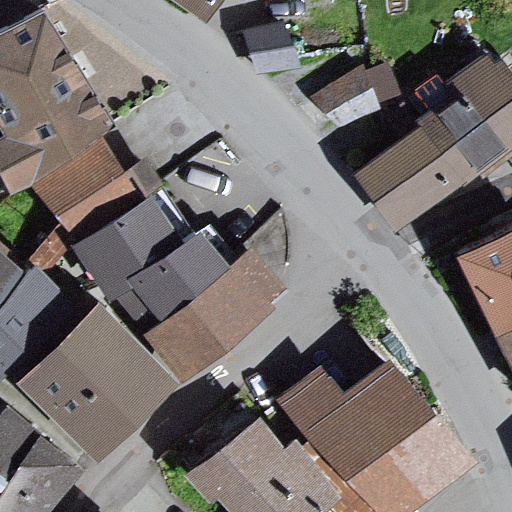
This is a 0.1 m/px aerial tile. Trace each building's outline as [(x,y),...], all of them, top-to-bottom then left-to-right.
[(48,0),(24,0),(0,16),(0,86),(14,111),(28,126),(5,143),(25,174),(42,163),(110,115),(119,108),(48,0)] [(164,0),(196,23),(214,0),(164,0)] [(407,105),(405,128),(446,185),(477,184),(511,145),(511,97),(475,53),(407,105)] [(361,54),(317,78),(338,116),(382,92),(361,54)] [(0,86),(0,118),(14,111),(0,86)] [(110,115),(42,163),(83,222),(150,173),(110,115)] [(405,128),(343,176),(385,230),(446,185),(405,128)] [(150,173),(83,222),(77,226),(119,280),(131,272),(159,308),(227,256),(158,167),(150,173)] [(511,230),(509,225),(433,260),(480,335),(511,316),(511,230)] [(227,256),(156,316),(197,365),(298,280),(257,231),(227,256)] [(0,290),(27,261),(0,237),(0,290)] [(0,290),(0,356),(10,365),(76,292),(33,253),(27,261),(0,290)] [(164,366),(80,288),(76,292),(10,365),(6,367),(90,445),(164,366)] [(511,316),(480,335),(511,387),(511,316)] [(267,408),(344,511),(397,511),(461,464),(377,363),(339,396),(309,367),(267,408)] [(0,454),(29,417),(0,393),(0,454)] [(241,414),(163,472),(212,511),(309,511),(322,502),(279,440),(267,449),(241,414)] [(41,511),(83,457),(29,417),(0,465),(0,511),(41,511)]
